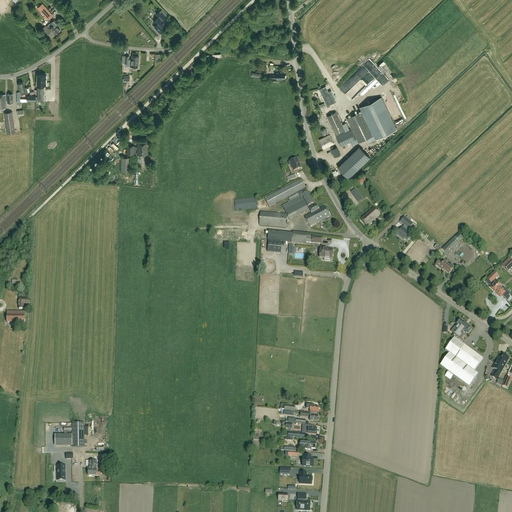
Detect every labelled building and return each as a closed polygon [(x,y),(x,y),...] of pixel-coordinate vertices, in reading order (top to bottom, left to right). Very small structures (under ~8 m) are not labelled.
[(132,0),(130,0),(125,5),(129,8),(135,3),(132,0)] [(53,16),(42,4),(37,8),(48,20),(53,16)] [(159,18),(154,22),(156,25),(154,27),(160,33),(165,29),(163,26),(166,24),(163,21),(167,17),(160,11),(156,15),(159,18)] [(55,35),(60,30),(56,25),(58,24),(54,20),(50,24),(47,26),(46,25),(43,28),(49,35),(53,32),(55,35)] [(139,56),(132,56),(132,59),(130,59),(130,67),(138,67),(139,56)] [(46,85),(46,75),(37,75),(37,85),(40,85),(46,85)] [(356,98),(372,82),(366,76),(350,92),(356,98)] [(17,84),(19,92),(17,93),(17,102),(20,103),(20,95),(28,93),(27,87),(24,88),(23,82),(17,84)] [(36,97),(35,101),(37,101),(37,99),(43,99),(44,88),(37,88),(37,97),(36,97)] [(325,89),(320,91),(326,106),(335,102),(331,91),(326,93),(325,89)] [(336,112),(327,116),(336,137),(340,146),(349,142),(351,146),(368,138),(370,142),(375,139),(396,129),(381,98),(360,107),(363,113),(347,120),(352,129),(349,131),(346,123),(342,125),(336,112)] [(4,113),(7,134),(15,132),(12,112),(4,113)] [(334,144),(330,135),(319,140),(323,149),(334,144)] [(127,145),(127,155),(134,155),(134,149),(137,149),(137,155),(148,155),(148,143),(137,143),(137,146),(134,146),(134,145),(127,145)] [(331,150),(335,158),(341,154),(337,147),(331,150)] [(359,147),(351,154),(348,157),(337,167),(348,178),(370,157),(359,147)] [(130,172),(131,157),(121,157),(120,171),(130,172)] [(293,172),(301,168),(297,158),(289,162),(287,163),(289,166),(291,165),(293,172)] [(282,206),(286,214),(288,217),(289,221),(309,211),(301,196),(302,196),(308,206),(314,203),(308,191),(307,191),(305,188),(301,179),(264,199),(269,207),(287,198),(290,202),(282,206)] [(256,209),(255,198),(234,201),(235,211),(256,209)] [(310,227),(330,216),(325,206),(319,210),(316,204),(309,208),(312,213),(304,217),(310,227)] [(374,208),(360,220),(367,227),(380,215),(374,208)] [(288,217),(286,214),(260,212),(259,225),(286,228),(288,217)] [(404,218),(400,223),(404,226),(402,228),(397,235),(402,239),(403,238),(407,242),(412,235),(407,231),(408,229),(409,229),(413,224),(404,218)] [(446,257),(458,245),(452,239),(442,250),(440,251),(446,257)] [(281,254),(282,243),(269,242),(268,253),(281,254)] [(324,247),(324,249),(321,249),(320,258),(324,258),(324,261),(329,261),(330,259),(332,259),(333,250),(326,249),(327,247),(324,247)] [(463,254),(460,257),(469,263),(476,254),(466,247),(461,253),(463,254)] [(511,267),(511,260),(509,258),(502,265),(508,272),(511,267)] [(435,266),(439,269),(442,271),(443,270),(449,275),(454,268),(451,266),(450,267),(444,262),(442,265),(438,262),(435,266)] [(499,277),(495,272),(487,280),(488,280),(486,282),(490,287),(489,288),(495,294),(495,293),(500,298),(502,297),(507,302),(510,297),(509,296),(510,294),(504,288),(503,289),(501,288),(502,287),(496,281),(495,282),(494,281),(499,277)] [(482,295),(480,298),(478,296),(475,301),(485,307),(489,300),(482,295)] [(28,300),(19,299),(18,309),(23,310),(24,310),(24,308),(23,308),(23,304),(28,305),(28,300)] [(10,321),(10,323),(23,323),(23,313),(16,312),(16,313),(14,313),(14,312),(6,312),(6,321),(10,321)] [(456,324),(451,331),(454,334),(455,334),(459,329),(459,330),(461,327),(462,328),(463,327),(466,324),(460,320),(456,324)] [(454,334),(451,337),(454,339),(454,338),(455,338),(457,336),(461,339),(464,335),(462,334),(464,332),(466,334),(467,332),(468,333),(471,329),(470,328),(466,324),(463,327),(462,328),(461,327),(459,330),(459,329),(455,334),(454,334)] [(449,353),(440,366),(469,387),(478,374),(474,371),(483,359),(455,338),(454,338),(454,339),(445,350),(449,353)] [(504,356),(502,359),(499,357),(493,369),(495,370),(492,377),(497,380),(509,359),(504,356)] [(506,377),(502,386),(507,388),(511,379),(506,377)] [(306,405),(306,409),(310,409),(310,413),(315,414),(315,413),(318,413),(318,412),(318,411),(318,410),(318,407),(315,407),(315,406),(306,405)] [(84,423),(72,424),(72,448),(84,448),(84,423)] [(302,425),(302,433),(308,433),(316,434),(317,428),(312,428),(312,427),(308,426),(308,425),(302,425)] [(305,441),(300,440),(300,448),(304,448),(304,449),(311,450),(311,449),(315,449),(315,444),(316,444),(316,442),(310,441),(310,443),(305,442),(305,441)] [(303,458),(302,466),(313,467),(313,459),(311,459),(311,456),(304,455),(303,458)] [(88,470),(88,476),(96,476),(96,470),(97,461),(89,461),(88,470)] [(65,466),(59,466),(59,471),(57,471),(57,481),(65,481),(65,466)] [(312,477),(312,476),(306,476),(306,472),(300,472),(299,484),(311,484),(311,481),(312,481),(312,477)] [(288,494),(278,494),(278,501),(287,502),(288,494)] [(309,511),(309,502),(305,502),(305,499),(306,500),(306,495),(298,494),(298,501),(297,501),(297,506),(297,510),(309,511)]
